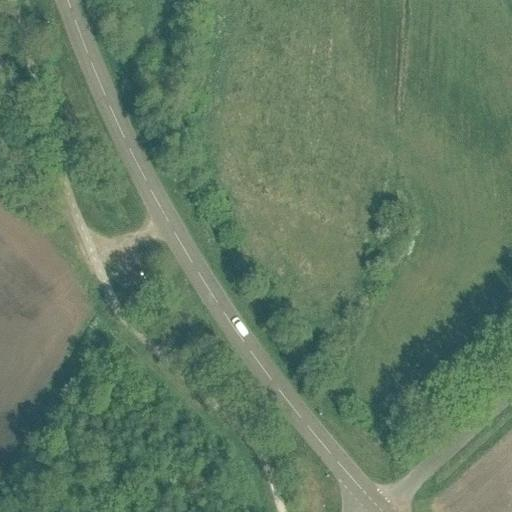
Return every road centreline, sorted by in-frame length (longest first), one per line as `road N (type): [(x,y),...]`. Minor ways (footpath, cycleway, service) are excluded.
road 1 (tertiary): [(378,511),(192,264),(139,172),(68,0)]
road 2 (track): [(170,226),(110,245),(41,160),(0,127)]
road 3 (unclassified): [(387,511),(511,393)]
